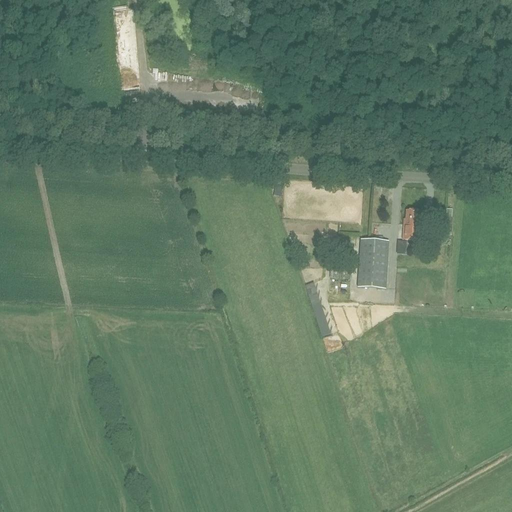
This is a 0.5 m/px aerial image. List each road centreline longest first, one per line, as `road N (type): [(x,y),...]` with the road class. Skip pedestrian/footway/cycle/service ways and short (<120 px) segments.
road 1 (unclassified): [(0,151),(511,184)]
road 2 (track): [(35,153),(68,306)]
